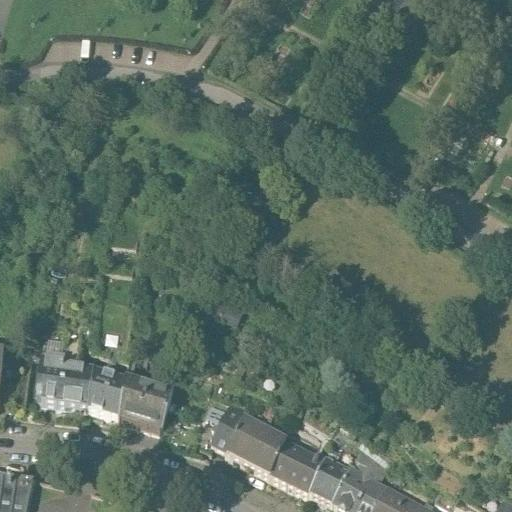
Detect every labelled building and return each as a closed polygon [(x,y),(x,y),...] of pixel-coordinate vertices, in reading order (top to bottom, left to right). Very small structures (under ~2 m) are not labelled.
[(416,8),(402,0),(371,0),(379,4),(372,14),(395,27),(401,17),(408,22),(416,8)] [(71,63),(71,61),(84,61),(85,46),(60,45),(59,62),(71,63)] [(41,412),(87,418),(92,381),(75,378),(78,373),(79,364),(64,361),(62,373),(41,370),(36,403),(42,403),(41,412)] [(87,418),(118,428),(124,391),(92,381),(87,418)] [(124,389),(124,391),(118,428),(159,440),(159,442),(160,442),(172,402),(124,389)] [(226,465),(248,476),(264,442),(243,431),(236,445),(227,463),(226,465)] [(210,454),(227,463),(236,445),(218,436),(210,454)] [(285,452),(264,442),(248,476),(269,486),(285,452)] [(269,486),(308,503),(325,470),(285,452),(269,486)] [(332,511),(348,482),(325,470),(308,503),(323,511),(332,511)] [(0,479),(0,511),(24,511),(29,483),(0,479)] [(332,511),(379,511),(385,502),(348,482),(332,511)] [(403,511),(385,502),(379,511),(403,511)]
